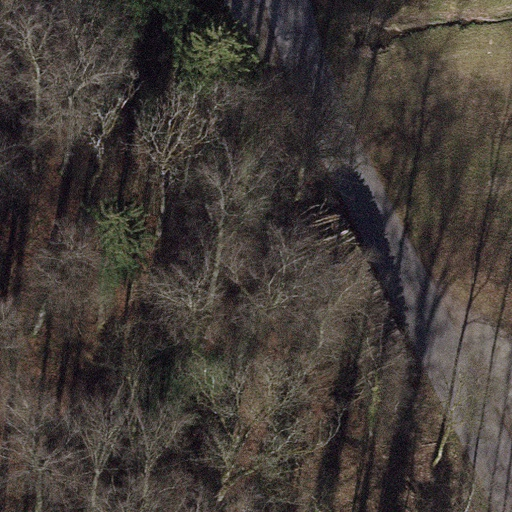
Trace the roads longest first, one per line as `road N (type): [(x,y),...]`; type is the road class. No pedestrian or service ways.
road 1 (unclassified): [(292,0),(370,217),(511,495)]
road 2 (track): [(297,31),(119,31),(20,0)]
